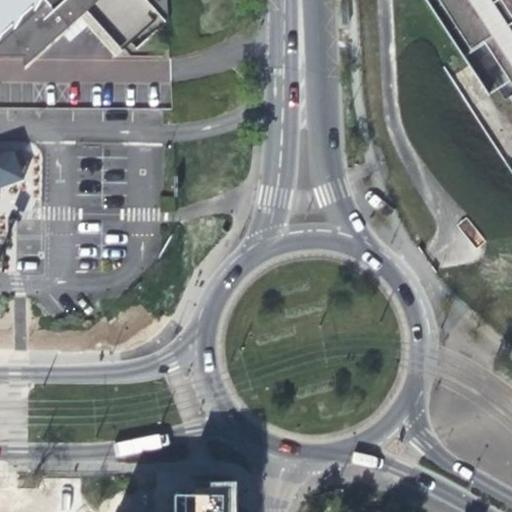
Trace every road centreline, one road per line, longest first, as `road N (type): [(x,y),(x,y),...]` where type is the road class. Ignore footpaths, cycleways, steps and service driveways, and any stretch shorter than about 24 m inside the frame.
road 1 (secondary): [(301,36),(268,193),(242,261)]
road 2 (tertiary): [(0,454),(79,455),(223,417)]
road 3 (secondary): [(358,252),(330,189),(301,36)]
road 4 (tertiary): [(198,347),(130,369),(0,369)]
road 5 (secondary): [(399,404),(414,365),(413,327),(396,286),(358,252)]
road 6 (secondary): [(340,451),(400,469),(479,511)]
road 7 (secondary): [(511,498),(440,457),(399,404)]
road 8 (secondary): [(358,252),(299,240),(242,261)]
